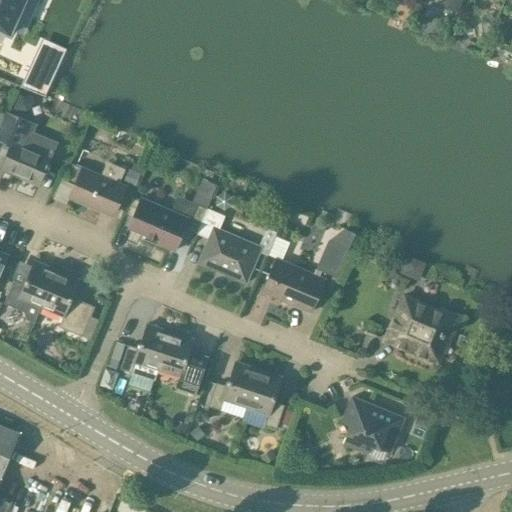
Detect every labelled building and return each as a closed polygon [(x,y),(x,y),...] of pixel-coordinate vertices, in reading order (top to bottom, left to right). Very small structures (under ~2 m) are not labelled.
[(0,0),(0,27),(8,32),(10,33),(11,31),(11,30),(24,0),(0,0)] [(2,170),(39,185),(50,157),(28,148),(37,126),(28,123),(6,114),(0,128),(0,141),(11,147),(2,170)] [(98,172),(116,180),(121,169),(103,161),(98,172)] [(92,203),(114,213),(126,186),(73,164),(67,178),(76,182),(69,196),(91,206),(92,203)] [(142,197),(129,227),(160,240),(158,243),(175,251),(185,227),(197,233),(197,232),(207,208),(199,205),(192,219),(189,218),(171,210),(142,197)] [(241,280),(246,282),(261,247),(219,229),(225,216),(207,208),(197,232),(196,233),(196,234),(209,239),(199,262),(205,265),(204,267),(212,270),(213,268),(232,276),(232,278),(238,281),(241,280)] [(277,258),(263,292),(312,312),(326,279),(282,260),(289,242),(276,237),(269,255),(277,258)] [(330,253),(322,272),(336,278),(348,252),(341,249),(330,253)] [(0,275),(9,255),(0,251),(0,275)] [(41,306),(42,307),(57,271),(34,261),(24,285),(13,281),(4,303),(24,312),(27,320),(34,323),(41,306)] [(57,271),(42,307),(63,315),(58,326),(83,337),(91,317),(92,314),(95,307),(94,306),(83,302),(72,297),(80,280),(57,271)] [(386,339),(438,361),(448,338),(450,339),(459,318),(405,295),(386,339)] [(159,368),(171,332),(148,324),(139,348),(129,344),(120,369),(132,373),(155,380),(159,368)] [(175,389),(196,396),(209,357),(190,350),(194,339),(171,332),(159,368),(179,375),(175,389)] [(224,397),(248,405),(259,368),(237,360),(228,386),(216,382),(208,406),(220,410),(224,397)] [(264,425),(276,429),(284,405),(273,402),(282,376),(259,368),(248,405),(268,412),(264,425)] [(370,446),(389,454),(403,419),(352,398),(342,424),(350,427),(343,444),(367,454),(370,446)] [(0,423),(0,478),(19,431),(0,423)]
